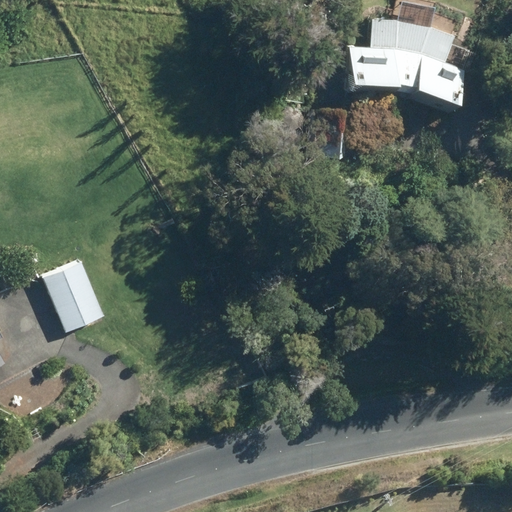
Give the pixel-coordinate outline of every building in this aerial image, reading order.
[(348,46),(347,96),(404,97),(448,113),(465,70),(460,67),(467,50),(452,44),(456,34),(406,21),(370,21),(370,47),(348,46)] [(305,112),(303,155),(346,156),(348,113),(305,112)] [(104,316),(80,261),(42,278),(65,333),(104,316)] [(161,331),(147,342),(154,351),(168,341),(161,331)] [(142,375),(148,387),(156,383),(150,371),(142,375)]
